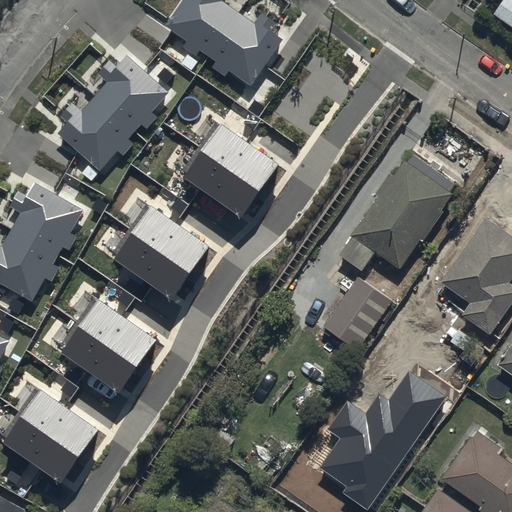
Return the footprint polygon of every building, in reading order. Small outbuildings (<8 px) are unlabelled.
[(183,52),(194,59),(198,53),(214,65),(210,70),(223,80),(227,74),(249,90),(281,46),(269,37),(276,28),(263,18),(255,28),(223,5),(225,0),(183,0),(163,27),(188,45),(183,52)] [(511,0),(497,21),(511,31),(511,0)] [(104,180),(132,149),(126,144),(140,130),(145,135),(156,123),(150,118),(169,98),(128,61),(118,72),(110,64),(98,77),(108,85),(81,115),(72,107),(61,119),(66,125),(56,136),(104,180)] [(358,116),(308,75),(254,141),(316,191),(340,161),(329,152),(358,116)] [(185,182),(242,221),(278,168),(221,130),(220,132),(214,128),(182,175),(187,179),(185,182)] [(365,278),(377,259),(403,276),(422,248),(424,249),(445,218),(443,217),(452,202),(450,201),(457,191),(414,163),(409,169),(407,168),(398,183),(392,179),(377,203),(378,204),(340,262),(365,278)] [(0,292),(34,310),(48,285),(51,287),(59,272),(53,268),(62,251),(68,255),(76,240),(70,237),(82,213),(34,187),(27,200),(17,195),(9,210),(20,216),(1,251),(0,250),(0,292)] [(511,192),(495,217),(511,228),(511,192)] [(116,265),(173,303),(209,251),(152,212),(151,214),(145,210),(113,258),(118,262),(116,265)] [(511,239),(488,222),(441,288),(473,310),(465,321),(494,341),(511,316),(511,239)] [(394,306),(359,281),(322,333),(358,358),(394,306)] [(63,355),(117,396),(156,345),(101,304),(100,306),(94,302),(60,348),(65,352),(63,355)] [(484,351),(458,332),(450,343),(464,353),(459,360),(471,368),(484,351)] [(0,375),(2,372),(0,370),(0,360),(9,345),(0,340),(0,375)] [(511,355),(500,372),(511,380),(511,355)] [(341,371),(326,359),(306,386),(321,398),(341,371)] [(446,396),(409,371),(389,401),(380,395),(366,414),(348,402),(329,430),(340,438),(319,468),(345,486),(341,492),(366,510),(446,396)] [(5,448),(61,487),(97,434),(41,395),(40,397),(34,394),(1,441),(7,445),(5,448)] [(478,436),(444,486),(482,511),(511,511),(511,470),(500,463),(506,455),(478,436)] [(462,511),(439,495),(426,511),(462,511)] [(20,511),(0,500),(0,511),(20,511)]
